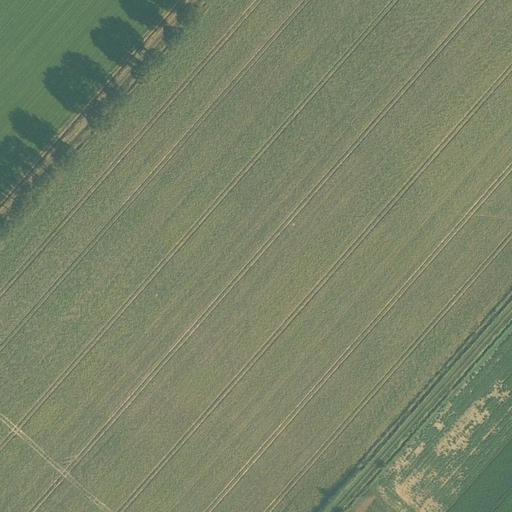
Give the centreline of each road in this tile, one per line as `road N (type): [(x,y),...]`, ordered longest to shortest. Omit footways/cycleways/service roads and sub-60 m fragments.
road 1 (track): [(198,0),(0,223)]
road 2 (track): [(511,311),(331,511)]
